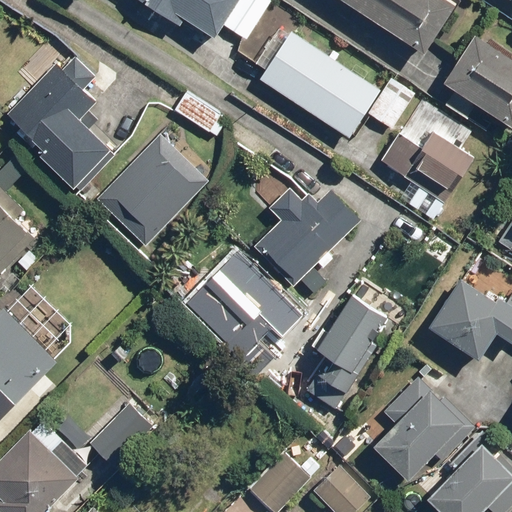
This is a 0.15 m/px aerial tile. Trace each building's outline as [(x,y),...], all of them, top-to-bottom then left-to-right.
[(141,0),(180,24),(194,0),(141,0)] [(246,39),(271,0),(270,0),(239,0),(224,25),(246,39)] [(456,2),(452,0),(348,0),(425,50),(456,2)] [(381,87),(292,29),(260,77),(349,135),(381,87)] [(511,56),(475,33),(444,80),(511,123),(511,56)] [(99,76),(77,55),(64,67),(57,61),(9,113),(49,150),(98,99),(86,89),(99,76)] [(185,92),(174,108),(217,136),(223,127),(215,122),(220,115),(185,92)] [(461,176),(474,155),(463,148),(474,131),(439,108),(423,97),(382,161),(406,177),(413,165),(447,187),(457,173),(461,176)] [(160,134),(98,200),(146,245),(208,179),(160,134)] [(110,159),(88,138),(57,170),(80,191),(110,159)] [(0,279),(9,270),(0,261),(0,260),(39,219),(0,182),(0,279)] [(445,201),(412,182),(402,199),(435,218),(445,201)] [(281,218),(254,244),(293,285),(362,219),(331,187),(318,200),(308,190),(301,198),(289,185),(268,205),(281,218)] [(511,253),(511,219),(497,244),(511,253)] [(303,316),(279,290),(242,251),(198,292),(201,294),(190,305),(253,372),(268,358),(240,328),(259,309),(283,334),(303,316)] [(479,357),(495,332),(511,342),(511,290),(506,299),(500,295),(496,300),(460,276),(428,325),(479,357)] [(334,359),(324,374),(319,371),(307,389),(335,408),(343,395),(358,374),(353,371),(390,316),(353,292),(316,347),(334,359)] [(0,311),(0,416),(59,359),(6,305),(0,311)] [(467,422),(432,387),(375,444),(410,479),(467,422)] [(155,423),(134,402),(91,445),(112,466),(155,423)] [(505,449),(485,429),(451,463),(455,467),(425,497),(440,511),(478,511),(511,479),(511,474),(496,458),(505,449)] [(0,459),(0,511),(44,511),(78,478),(29,430),(0,459)] [(277,511),(312,478),(287,452),(250,488),(273,511),(277,511)] [(356,511),(372,499),(345,467),(317,491),(334,511),(356,511)]
